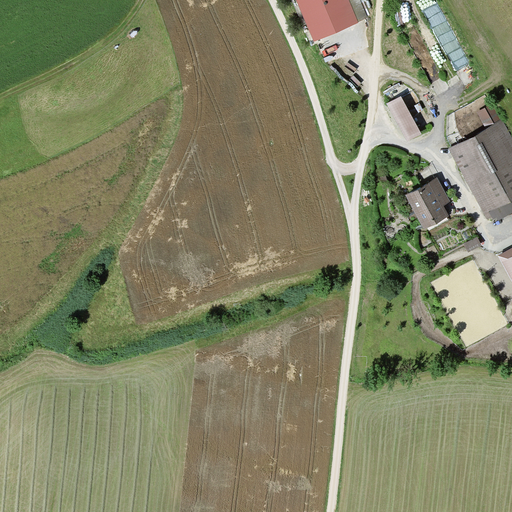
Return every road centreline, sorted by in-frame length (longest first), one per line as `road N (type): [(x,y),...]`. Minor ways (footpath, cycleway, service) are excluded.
road 1 (residential): [(329,511),(355,285),(352,216)]
road 2 (track): [(355,285),(81,376)]
road 3 (track): [(273,0),(352,216)]
